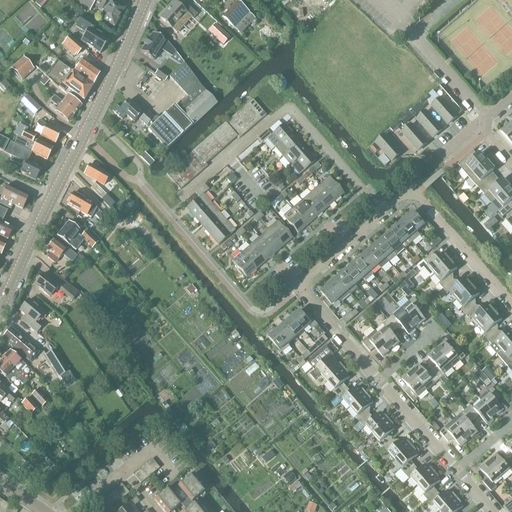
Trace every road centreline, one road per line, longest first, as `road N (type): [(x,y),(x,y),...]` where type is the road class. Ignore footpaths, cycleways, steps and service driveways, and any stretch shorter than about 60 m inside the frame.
road 1 (unclassified): [(379,379),(300,286),(382,213)]
road 2 (tertiary): [(50,200),(141,0)]
road 3 (unclassified): [(487,121),(412,38),(455,0)]
road 4 (unclassified): [(511,308),(414,197)]
road 5 (unclassified): [(382,213),(288,106)]
road 6 (track): [(67,169),(158,254)]
road 7 (tertiary): [(0,313),(50,200)]
road 8 (unclassified): [(458,471),(379,379)]
